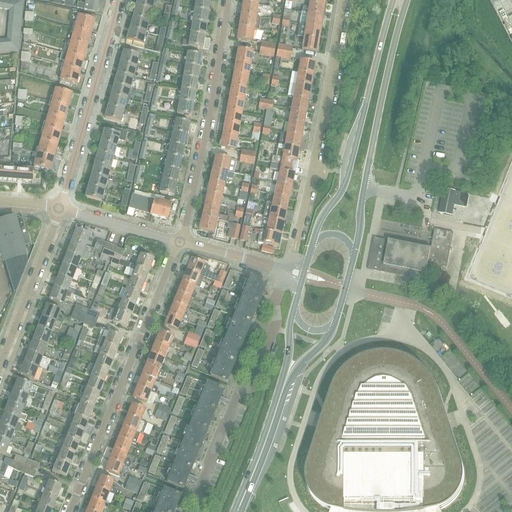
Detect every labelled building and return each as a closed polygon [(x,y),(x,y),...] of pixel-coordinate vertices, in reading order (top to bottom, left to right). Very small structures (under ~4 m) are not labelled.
[(18,0),(3,0),(2,10),(8,11),(22,1),(18,0)] [(96,13),(99,0),(84,0),(84,4),(77,2),(76,8),(96,13)] [(152,0),(137,0),(135,7),(151,11),(154,0),(152,0)] [(201,0),(195,0),(194,11),(207,13),(209,1),(201,0)] [(511,0),(489,0),(511,44),(511,0)] [(8,11),(8,17),(20,18),(22,1),(8,11)] [(303,6),(302,12),(308,13),(323,15),(325,3),(310,1),(309,7),(303,6)] [(243,2),(241,15),(255,17),(257,5),(243,2)] [(135,7),(132,18),(148,22),(151,11),(135,7)] [(194,11),(192,23),(205,25),(207,13),(194,11)] [(301,12),(299,24),(321,28),(323,15),(308,13),(302,12),(301,12)] [(241,15),(239,27),(253,29),(258,30),(260,18),(255,17),(241,15)] [(77,17),(74,28),(90,32),(93,21),(77,17)] [(132,18),(129,29),(145,33),(148,22),(132,18)] [(192,23),(190,35),(203,37),(205,25),(192,23)] [(299,24),(298,36),(304,37),(319,40),(321,28),(299,24)] [(251,42),(253,29),(239,27),(237,39),(251,42)] [(74,28),(70,42),(86,47),(90,32),(74,28)] [(129,29),(126,40),(142,45),(145,33),(129,29)] [(6,34),(6,40),(18,52),(19,35),(6,34)] [(201,49),(203,37),(190,35),(189,41),(183,40),(182,46),(201,49)] [(316,52),(319,40),(304,37),(302,50),(316,52)] [(6,40),(0,40),(0,46),(1,53),(18,52),(6,40)] [(70,42),(67,55),(83,60),(86,47),(70,42)] [(261,42),(260,49),(274,51),(275,44),(261,42)] [(278,45),(276,51),(291,54),(292,47),(278,45)] [(238,49),(236,62),(250,65),(252,52),(238,49)] [(260,49),(259,55),(273,57),(274,51),(260,49)] [(276,51),(275,57),(290,60),(291,54),(276,51)] [(123,52),(120,63),(135,68),(138,57),(123,52)] [(186,54),(184,67),(198,69),(200,57),(186,54)] [(67,55),(63,68),(79,72),(83,60),(67,55)] [(300,60),(298,73),(312,75),(315,63),(300,60)] [(236,62),(233,74),(248,77),(250,65),(236,62)] [(120,63),(117,74),(132,79),(135,68),(120,63)] [(184,67),(182,79),(196,81),(198,69),(184,67)] [(63,68),(62,70),(59,81),(76,85),(79,72),(63,68)] [(298,73),(295,85),(310,88),(312,75),(298,73)] [(117,74),(113,85),(129,90),(132,79),(117,74)] [(233,74),(231,86),(246,89),(248,77),(233,74)] [(182,79),(180,91),(194,93),(196,81),(182,79)] [(113,85),(110,96),(126,100),(129,90),(113,85)] [(295,85),(293,97),(308,100),(310,88),(295,85)] [(231,86),(229,99),(243,101),(246,89),(231,86)] [(54,90),(50,104),(67,108),(70,95),(64,93),(54,90)] [(180,91),(178,102),(192,105),(194,93),(180,91)] [(110,96),(107,107),(123,111),(126,100),(110,96)] [(293,97),(291,110),(305,112),(308,100),(293,97)] [(229,99),(227,111),(241,113),(243,101),(229,99)] [(190,117),(192,105),(178,102),(176,115),(190,117)] [(50,104),(47,116),(63,121),(67,108),(50,104)] [(272,111),(273,107),(265,105),(264,110),(266,110),(264,117),(272,119),(273,112),(272,111)] [(107,107),(107,108),(104,118),(120,123),(123,111),(107,107)] [(291,110),(289,122),(303,125),(305,112),(291,110)] [(227,111),(224,123),(239,125),(241,113),(227,111)] [(47,116),(43,129),(60,133),(63,121),(47,116)] [(269,131),(272,119),(264,117),(262,130),(269,131)] [(175,121),(172,134),(186,137),(189,124),(175,121)] [(289,122),(286,134),(301,137),(303,125),(289,122)] [(224,123),(222,135),(237,138),(239,125),(224,123)] [(103,131),(100,142),(116,147),(117,141),(124,143),(126,133),(110,128),(108,132),(103,131)] [(43,129),(40,141),(56,146),(60,133),(43,129)] [(279,140),(278,145),(299,149),(301,137),(286,134),(280,133),(279,140)] [(172,134),(170,145),(183,148),(186,137),(172,134)] [(234,150),(237,138),(222,135),(220,148),(234,150)] [(40,141),(36,154),(52,158),(56,146),(40,141)] [(100,142),(97,153),(113,158),(116,147),(100,142)] [(170,145),(167,157),(181,160),(183,148),(170,145)] [(272,156),(271,163),(291,167),(292,160),(297,161),(299,149),(278,145),(276,157),(272,156)] [(241,150),(240,157),(254,160),(255,153),(241,150)] [(97,153),(94,164),(110,169),(113,158),(97,153)] [(49,171),(52,158),(36,154),(33,167),(49,171)] [(215,156),(212,169),(227,172),(234,174),(237,161),(215,156)] [(167,157),(164,169),(178,172),(181,160),(167,157)] [(240,157),(239,163),(253,165),(254,160),(240,157)] [(0,180),(31,182),(32,170),(22,169),(21,170),(0,168),(0,165),(5,165),(5,160),(0,160),(0,180)] [(279,171),(276,183),(291,186),(294,174),(290,173),(291,167),(271,163),(270,169),(279,171)] [(94,164),(91,175),(106,179),(110,169),(94,164)] [(164,169),(162,181),(175,184),(178,172),(164,169)] [(212,169),(210,181),(224,184),(227,172),(212,169)] [(91,175),(88,186),(103,190),(106,179),(91,175)] [(173,196),(175,184),(162,181),(159,193),(173,196)] [(210,181),(207,193),(222,197),(224,184),(210,181)] [(276,183),(274,195),(289,199),(291,186),(276,183)] [(88,186),(85,197),(100,202),(103,190),(88,186)] [(245,202),(248,189),(240,188),(238,200),(242,201),(245,202)] [(466,207),(469,194),(443,189),(438,213),(452,216),(454,205),(466,207)] [(207,193),(204,205),(219,209),(222,197),(207,193)] [(132,195),(128,209),(149,215),(167,220),(171,205),(172,200),(164,198),(163,203),(153,200),(153,201),(132,195)] [(265,206),(271,208),(286,211),(289,199),(274,195),(272,203),(266,203),(265,206)] [(204,205),(202,217),(216,220),(227,223),(229,217),(217,215),(219,209),(204,205)] [(263,218),(268,219),(268,220),(283,223),(286,211),(271,208),(265,206),(263,218)] [(249,228),(252,216),(245,215),(242,226),(249,228)] [(15,294),(19,284),(27,263),(25,256),(22,247),(30,244),(22,218),(14,220),(13,217),(0,221),(0,251),(0,253),(0,252),(0,258),(2,262),(3,261),(3,263),(4,263),(6,267),(13,293),(15,294)] [(214,233),(216,220),(202,217),(199,230),(214,233)] [(264,225),(262,231),(266,232),(280,235),(283,223),(268,220),(267,226),(264,225)] [(237,240),(240,226),(227,223),(226,230),(232,232),(230,239),(237,240)] [(245,242),(248,228),(242,226),(239,241),(245,242)] [(76,229),(71,241),(85,247),(90,235),(76,229)] [(278,247),(280,235),(260,230),(259,234),(257,242),(263,243),(263,244),(278,247)] [(374,238),(367,270),(420,280),(422,273),(425,274),(426,271),(440,273),(441,267),(446,268),(452,233),(434,230),(430,249),(374,238)] [(97,240),(94,249),(102,253),(105,244),(97,240)] [(71,241),(67,253),(80,258),(87,261),(89,254),(92,255),(94,250),(85,247),(71,241)] [(102,253),(101,255),(108,257),(112,247),(105,244),(102,253)] [(262,245),(260,252),(272,254),(273,248),(262,245)] [(116,248),(112,259),(119,262),(119,260),(124,262),(127,256),(122,254),(123,250),(116,248)] [(67,253),(62,264),(76,270),(80,258),(67,253)] [(140,255),(136,266),(148,271),(153,260),(140,255)] [(191,259),(186,271),(199,276),(204,278),(215,282),(218,277),(202,270),(204,264),(191,259)] [(62,264),(58,276),(71,281),(74,275),(79,277),(81,272),(76,270),(62,264)] [(126,268),(123,274),(131,277),(131,278),(144,283),(148,271),(136,266),(130,264),(128,268),(126,268)] [(186,271),(182,281),(195,287),(199,288),(204,278),(199,276),(186,271)] [(218,277),(215,282),(221,285),(226,273),(220,271),(218,277)] [(230,272),(227,280),(232,282),(235,274),(230,272)] [(88,275),(86,280),(92,283),(94,277),(88,275)] [(58,276),(53,287),(67,293),(73,295),(75,291),(75,290),(69,288),(71,281),(58,276)] [(245,282),(243,287),(265,295),(265,292),(263,292),(266,284),(250,277),(248,283),(245,282)] [(131,278),(126,289),(139,294),(144,283),(131,278)] [(227,280),(223,288),(229,290),(232,282),(227,280)] [(177,293),(191,298),(194,300),(197,293),(193,292),(195,287),(182,281),(177,293)] [(53,287),(48,299),(62,304),(64,301),(65,297),(69,299),(71,294),(67,293),(53,287)] [(244,292),(242,298),(258,304),(261,296),(264,297),(265,295),(243,287),(242,291),(244,292)] [(92,300),(95,291),(90,289),(87,298),(92,300)] [(126,289),(122,300),(135,306),(139,294),(126,289)] [(222,291),(219,299),(224,301),(227,293),(222,291)] [(177,293),(173,303),(186,309),(191,298),(177,293)] [(237,301),(235,306),(257,315),(258,313),(255,312),(258,304),(242,298),(240,303),(237,301)] [(219,299),(215,307),(220,309),(224,301),(219,299)] [(122,300),(117,311),(130,316),(135,306),(122,300)] [(169,314),(182,320),(187,321),(189,316),(184,314),(186,309),(173,303),(169,314)] [(46,305),(42,317),(56,322),(61,324),(63,320),(57,318),(60,310),(46,305)] [(76,306),(73,312),(84,317),(87,310),(76,306)] [(236,312),(234,317),(250,324),(253,316),(255,317),(257,315),(235,306),(234,310),(236,312)] [(130,316),(117,311),(112,309),(107,321),(126,328),(130,316)] [(87,310),(84,317),(96,322),(99,315),(87,310)] [(214,311),(211,319),(216,321),(219,313),(214,311)] [(73,312),(71,318),(82,323),(84,317),(73,312)] [(169,314),(164,325),(177,331),(182,320),(169,314)] [(42,317),(37,328),(51,334),(53,328),(59,330),(61,324),(56,322),(42,317)] [(84,317),(82,323),(93,328),(96,322),(84,317)] [(229,321),(227,326),(248,334),(249,332),(247,331),(250,324),(234,317),(232,322),(229,321)] [(211,319),(207,327),(212,329),(216,321),(211,319)] [(197,326),(194,333),(201,336),(204,329),(197,326)] [(228,331),(226,337),(242,343),(245,336),(247,336),(248,334),(227,326),(225,330),(228,331)] [(37,328),(32,340),(46,345),(52,347),(54,343),(48,341),(51,334),(37,328)] [(65,339),(74,342),(78,333),(73,331),(69,330),(65,339)] [(159,331),(155,342),(169,348),(174,350),(176,344),(171,342),(173,337),(159,331)] [(206,331),(203,339),(208,341),(211,333),(206,331)] [(100,337),(98,341),(117,349),(122,338),(109,332),(106,339),(100,337)] [(188,333),(186,338),(198,343),(200,337),(188,333)] [(435,351),(442,346),(434,335),(428,340),(435,351)] [(221,341),(219,345),(241,354),(241,352),(239,351),(242,343),(226,337),(224,342),(221,341)] [(186,338),(184,344),(195,349),(198,343),(186,338)] [(203,339),(199,347),(204,349),(208,341),(203,339)] [(32,340),(28,351),(42,357),(46,345),(32,340)] [(96,346),(94,353),(99,355),(112,360),(117,349),(98,341),(96,346)] [(155,342),(150,353),(164,359),(169,348),(155,342)] [(220,351),(218,356),(234,363),(237,355),(240,356),(241,354),(219,345),(217,350),(220,351)] [(443,348),(437,354),(452,369),(458,362),(443,348)] [(198,350),(195,358),(200,360),(203,352),(198,350)] [(28,351),(23,363),(37,368),(42,357),(28,351)] [(150,353),(146,364),(160,370),(164,359),(150,353)] [(306,472),(306,474),(306,476),(306,479),(306,482),(307,485),(307,486),(313,497),(313,498),(314,498),(315,500),(316,501),(317,502),(320,505),(322,506),(324,507),(326,508),(329,509),(331,510),(334,511),(337,511),(433,511),(434,511),(438,510),(442,508),(445,507),(447,506),(448,505),(450,503),(452,502),(453,501),(455,499),(456,498),(457,496),(458,495),(459,493),(460,491),(461,489),(462,487),(462,485),(462,484),(463,482),(463,481),(463,479),(464,477),(464,475),(463,472),(463,470),(463,467),(462,464),(439,393),(438,391),(437,388),(436,386),(434,383),(433,380),(431,378),(429,375),(427,372),(425,370),(422,368),(421,366),(418,364),(416,363),(414,362),(411,360),(409,359),(406,358),(403,357),(399,355),(395,354),(389,354),(385,353),(381,353),(377,354),(374,354),(370,355),(367,356),(363,358),(360,359),(357,361),(354,363),(351,365),(347,367),(344,371),(341,374),(339,376),(337,379),(336,381),(335,382),(333,386),(331,390),(330,393),(321,422),(307,464),(307,466),(306,469),(306,472)] [(99,355),(95,367),(108,372),(112,360),(99,355)] [(213,360),(211,365),(233,374),(234,372),(231,371),(234,363),(218,356),(216,362),(213,360)] [(71,357),(67,368),(72,370),(76,359),(71,357)] [(195,358),(191,366),(196,368),(200,360),(195,358)] [(33,380),(37,368),(23,363),(19,374),(33,380)] [(88,367),(85,375),(90,377),(103,383),(108,372),(95,367),(89,364),(88,367)] [(146,364),(141,376),(155,381),(157,375),(163,377),(165,373),(160,370),(146,364)] [(210,376),(226,383),(229,375),(231,376),(233,374),(211,365),(209,370),(212,371),(210,376)] [(464,390),(474,384),(465,369),(455,375),(464,390)] [(141,376),(137,387),(151,392),(155,381),(141,376)] [(90,377),(86,389),(99,394),(103,383),(90,377)] [(187,378),(183,386),(188,388),(192,380),(187,378)] [(17,379),(12,391),(27,397),(33,399),(35,394),(29,391),(32,385),(17,379)] [(202,388),(200,393),(225,403),(226,401),(223,400),(224,397),(220,397),(223,390),(207,384),(205,389),(202,388)] [(183,386),(180,394),(185,396),(188,388),(183,386)] [(99,394),(86,389),(82,387),(79,393),(83,395),(81,400),(94,405),(99,394)] [(137,387),(132,398),(149,404),(153,404),(157,395),(151,392),(137,387)] [(12,391),(8,402),(23,408),(27,397),(12,391)] [(48,392),(44,403),(49,405),(54,394),(48,392)] [(201,398),(199,404),(215,410),(218,403),(224,405),(225,403),(200,393),(198,397),(201,398)] [(179,397),(175,406),(180,408),(184,399),(179,397)] [(8,402),(3,414),(18,419),(24,421),(26,416),(20,414),(23,408),(8,402)] [(80,404),(75,416),(88,421),(93,409),(80,404)] [(194,408),(192,412),(214,421),(214,418),(212,418),(215,410),(199,404),(197,409),(194,408)] [(131,405),(127,415),(140,421),(145,410),(131,405)] [(159,405),(157,411),(168,415),(170,410),(159,405)] [(175,406),(172,414),(177,416),(180,408),(175,406)] [(157,411),(154,417),(166,421),(168,415),(157,411)] [(193,418),(191,423),(207,430),(210,422),(213,423),(214,421),(192,412),(190,417),(193,418)] [(3,414),(0,422),(0,425),(14,431),(18,419),(3,414)] [(127,415),(122,426),(140,434),(143,435),(148,424),(140,421),(127,415)] [(75,416),(70,427),(83,432),(88,421),(75,416)] [(171,417),(167,425),(172,427),(176,419),(171,417)] [(186,427),(184,432),(205,441),(206,438),(204,438),(207,430),(191,423),(189,428),(186,427)] [(0,425),(0,438),(9,442),(14,431),(0,425)] [(167,425),(164,433),(169,435),(172,427),(167,425)] [(122,426),(118,438),(131,443),(136,445),(140,434),(122,426)] [(70,427),(66,438),(79,443),(83,432),(70,427)] [(185,437),(183,443),(199,449),(202,442),(204,443),(205,441),(184,432),(182,436),(185,437)] [(162,437),(159,445),(164,447),(168,439),(162,437)] [(0,451),(5,453),(9,442),(0,438),(0,451)] [(66,438),(61,449),(74,455),(79,443),(66,438)] [(118,438),(114,448),(127,454),(131,443),(118,438)] [(178,447),(176,451),(198,460),(198,459),(196,457),(199,449),(183,443),(180,448),(178,447)] [(159,445),(156,453),(161,455),(164,447),(159,445)] [(114,448),(109,460),(122,465),(129,468),(132,462),(125,459),(127,454),(114,448)] [(61,449),(57,461),(69,466),(74,455),(61,449)] [(177,457),(175,462),(191,469),(194,461),(196,463),(198,460),(176,451),(174,456),(177,457)] [(15,456),(13,462),(25,467),(27,461),(15,456)] [(155,456),(151,464),(156,466),(160,458),(155,456)] [(52,472),(64,477),(65,477),(69,466),(57,461),(50,458),(48,464),(54,466),(52,472)] [(3,464),(3,465),(7,467),(22,473),(25,467),(13,462),(5,459),(3,464)] [(129,468),(122,465),(109,460),(104,471),(118,476),(121,469),(128,472),(129,468)] [(27,461),(25,467),(36,471),(38,465),(27,461)] [(170,467),(168,471),(193,481),(194,479),(188,476),(191,469),(175,462),(173,468),(170,467)] [(151,464),(148,472),(153,475),(156,466),(151,464)] [(25,467),(22,473),(33,477),(36,471),(25,467)] [(167,482),(183,489),(186,482),(188,484),(190,482),(192,483),(193,481),(168,471),(166,476),(169,477),(167,482)] [(0,482),(6,485),(8,479),(3,477),(0,476),(0,482)] [(100,476),(95,487),(109,492),(114,495),(117,489),(111,486),(113,482),(100,476)] [(129,478),(127,483),(138,488),(141,482),(129,478)] [(48,482),(43,493),(56,498),(61,487),(48,482)] [(127,483),(124,489),(136,494),(138,488),(127,483)] [(143,484),(140,492),(145,494),(148,486),(143,484)] [(95,487),(91,498),(104,504),(109,492),(95,487)] [(158,494),(157,499),(178,508),(179,505),(177,504),(180,496),(164,490),(161,495),(158,494)] [(140,492),(137,500),(142,502),(145,494),(140,492)] [(43,493),(39,504),(52,509),(56,498),(43,493)] [(91,498),(86,509),(93,511),(100,511),(104,504),(91,498)] [(122,506),(122,509),(129,511),(130,509),(133,502),(125,499),(122,506)] [(158,504),(155,510),(160,511),(173,511),(175,509),(178,509),(178,508),(157,499),(155,503),(158,504)]
